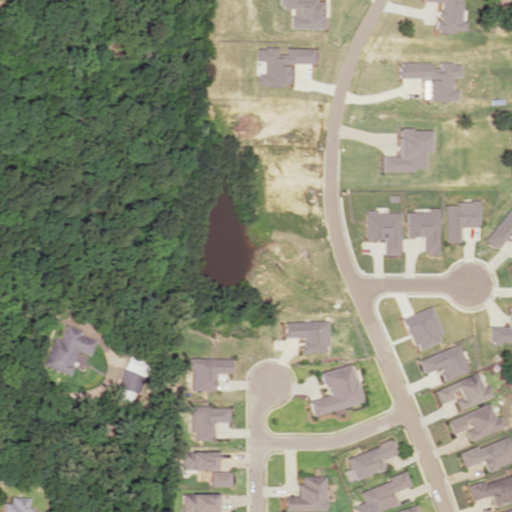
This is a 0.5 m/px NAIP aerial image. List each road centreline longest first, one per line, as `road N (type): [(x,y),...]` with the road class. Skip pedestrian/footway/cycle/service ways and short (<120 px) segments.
road 1 (residential): [(445,511),(334,234),(335,100),(378,0)]
road 2 (residential): [(256,442),(332,443),(407,413)]
road 3 (residential): [(264,382),(255,419),(256,511)]
